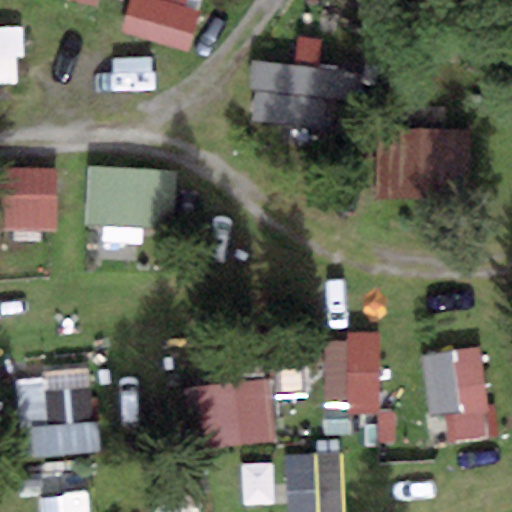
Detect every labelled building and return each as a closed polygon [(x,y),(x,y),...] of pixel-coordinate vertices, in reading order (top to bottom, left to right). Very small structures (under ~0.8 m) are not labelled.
[(48,0),(48,10),(102,16),(103,0),(48,0)] [(141,0),(139,19),(186,24),(188,0),(141,0)] [(0,97),(7,99),(20,47),(0,41),(0,97)] [(250,83),(252,146),(342,143),(340,79),(250,83)] [(85,184),(87,241),(175,239),(174,182),(85,184)] [(481,360),(426,363),(432,458),(486,455),(481,360)] [(395,422),(397,461),(427,460),(423,378),(397,379),(399,421),(395,422)] [(281,511),(344,511),(344,465),(281,466),(281,511)]
